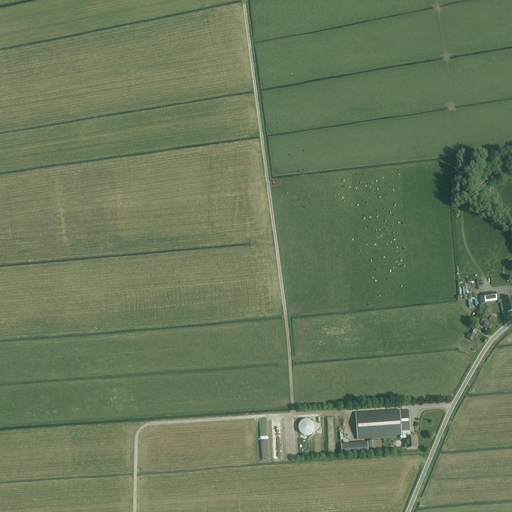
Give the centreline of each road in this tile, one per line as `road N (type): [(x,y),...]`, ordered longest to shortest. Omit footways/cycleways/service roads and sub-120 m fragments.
road 1 (track): [(244,4),(292,414)]
road 2 (track): [(344,410),(146,425),(136,442),(134,511)]
road 3 (unclassified): [(407,511),(464,383),(511,322)]
